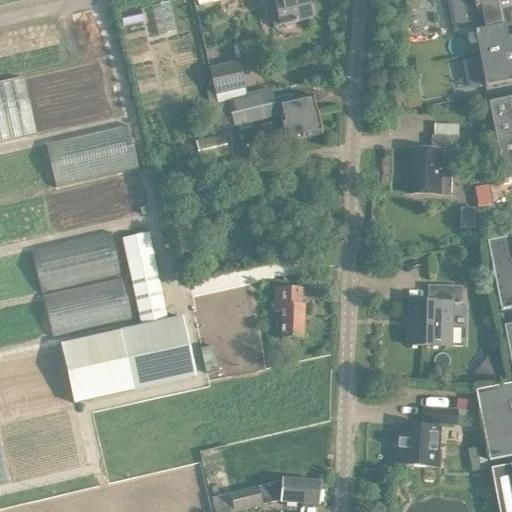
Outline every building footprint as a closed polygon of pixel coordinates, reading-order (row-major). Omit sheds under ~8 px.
[(158,28),(175,23),(169,0),(152,4),(158,28)] [(292,25),(293,22),(310,19),(310,16),(313,13),(311,6),(307,4),(306,0),(196,0),(198,5),(219,0),(267,0),(274,27),(283,25),(285,27),(292,25)] [(480,13),(483,29),(509,24),(506,8),(506,7),(511,6),(511,0),(473,0),(476,13),(480,13)] [(142,21),(139,8),(119,13),(122,25),(142,21)] [(511,25),(511,24),(509,24),(483,29),(473,31),(484,87),(511,81),(511,36),(507,38),(504,26),(511,25)] [(214,94),(215,94),(243,87),(238,62),(208,69),(214,94)] [(0,140),(38,132),(25,75),(0,80),(0,140)] [(407,109),(420,106),(416,89),(416,76),(403,76),(403,92),(407,109)] [(224,129),(234,126),(276,116),(270,92),(218,105),(224,129)] [(283,133),(285,142),(321,134),(317,118),(316,118),(315,114),(316,114),(316,113),(315,113),(311,95),(276,103),(280,121),(258,126),(261,135),(266,134),(267,137),(283,133)] [(511,97),(487,103),(493,133),(495,142),(511,138),(511,97)] [(223,135),(195,143),(200,162),(228,155),(223,135)] [(449,160),(449,151),(457,151),(457,137),(446,137),(431,136),(430,150),(408,150),(407,193),(449,195),(450,160),(449,160)] [(511,138),(495,142),(503,181),(511,179),(511,138)] [(46,191),(55,231),(138,213),(130,173),(46,191)] [(123,239),(141,323),(165,318),(147,234),(123,239)] [(511,309),(511,236),(486,241),(500,312),(511,309)] [(406,327),(407,327),(407,345),(451,346),(451,303),(460,304),(461,286),(427,286),(426,302),(407,301),(407,315),(406,315),(406,327)] [(281,311),(280,338),(302,339),(303,305),(300,305),(301,288),(274,287),(273,303),(269,303),(269,311),(281,311)] [(131,390),(195,377),(181,318),(119,331),(61,344),(62,345),(75,402),(131,390)] [(511,324),(503,326),(511,373),(511,383),(474,390),(488,462),(511,456),(511,324)] [(402,449),(401,465),(438,468),(438,467),(445,468),(446,451),(444,451),(446,428),(444,428),(445,424),(462,425),(463,411),(421,408),(420,422),(420,426),(399,425),(398,440),(399,440),(398,449),(402,449)] [(511,511),(511,464),(490,469),(498,511),(511,511)] [(280,500),(280,502),(317,504),(319,483),(282,480),(282,481),(265,485),(270,503),(272,502),(280,500)] [(233,511),(234,511),(261,505),(256,487),(229,494),(233,511)]
